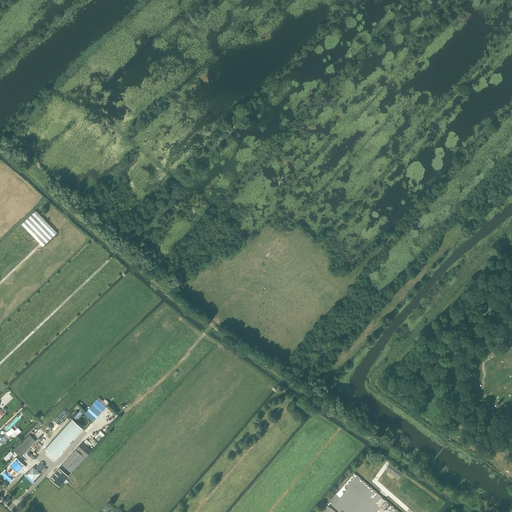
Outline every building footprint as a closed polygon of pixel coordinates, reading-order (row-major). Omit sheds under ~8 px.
[(57,233),(35,211),(21,224),(43,246),(57,233)] [(74,413),(71,416),(76,421),(85,411),(82,408),(76,415),(74,413)] [(89,422),(89,421),(89,420),(88,420),(88,418),(87,417),(86,417),(85,416),(84,416),(83,416),(82,416),(81,417),(80,417),(79,418),(78,419),(78,421),(78,422),(78,424),(79,425),(80,426),(81,427),(83,427),(84,427),(85,427),(86,427),(87,426),(88,425),(89,423),(89,422)] [(84,429),(73,420),(45,450),(55,460),(84,429)] [(35,441),(29,435),(13,450),(19,456),(35,441)] [(82,442),(76,449),(85,458),(91,451),(82,442)] [(76,449),(62,465),(71,473),(85,458),(76,449)] [(11,462),(0,474),(0,475),(7,482),(19,469),(11,462)] [(41,462),(35,468),(40,472),(45,466),(41,462)] [(401,473),(388,463),(383,469),(396,480),(401,473)] [(40,473),(33,467),(26,474),(33,480),(40,473)] [(66,476),(59,469),(49,480),(57,487),(66,476)]
